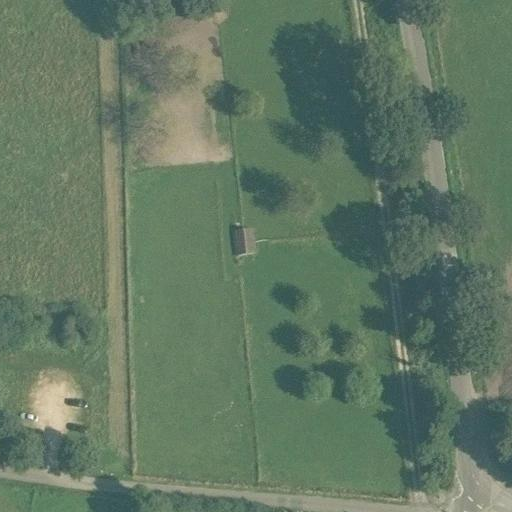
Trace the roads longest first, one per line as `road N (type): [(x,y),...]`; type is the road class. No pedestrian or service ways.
road 1 (track): [(422,511),(356,0)]
road 2 (tertiary): [(480,491),(465,456),(403,0)]
road 3 (unclassified): [(377,511),(0,471)]
